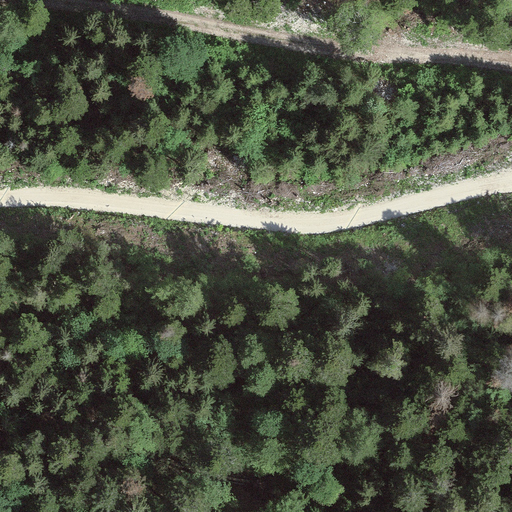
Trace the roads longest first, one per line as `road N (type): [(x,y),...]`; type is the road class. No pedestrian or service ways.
road 1 (track): [(0,198),(347,220),(511,183)]
road 2 (track): [(52,0),(370,53),(511,66)]
